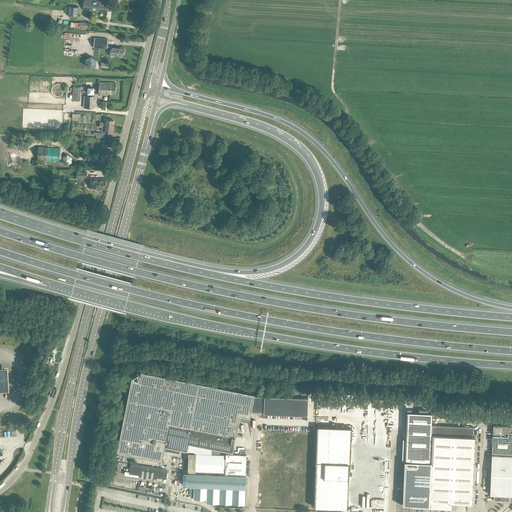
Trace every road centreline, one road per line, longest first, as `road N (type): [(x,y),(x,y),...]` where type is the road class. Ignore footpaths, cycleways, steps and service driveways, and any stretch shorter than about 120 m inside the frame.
road 1 (motorway): [(511,332),(255,298),(0,231)]
road 2 (motorway): [(0,251),(249,316),(511,351)]
road 3 (residential): [(22,467),(74,331),(160,0)]
road 4 (motorway): [(41,280),(253,333),(511,365)]
road 5 (motorway): [(511,308),(457,293),(416,268),(324,152),(294,127),(177,90)]
road 6 (primary): [(150,102),(80,333),(48,500)]
road 7 (unclassified): [(462,255),(416,221),(361,144),(320,104),(197,60),(203,0)]
road 8 (primary): [(63,503),(77,402),(146,139)]
road 9 (motorway): [(200,110),(298,148),(321,197),(315,231),(289,261),(212,274)]
road 10 (motorway): [(511,317),(212,274)]
road 11 (motorway): [(212,274),(0,214)]
